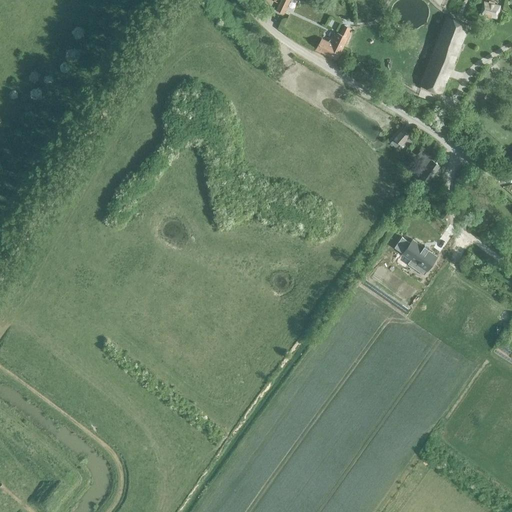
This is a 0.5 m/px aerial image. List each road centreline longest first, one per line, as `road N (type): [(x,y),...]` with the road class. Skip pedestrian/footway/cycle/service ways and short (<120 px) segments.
road 1 (unclassified): [(0,278),(184,0)]
road 2 (unclassified): [(405,115),(295,48),(242,0)]
road 3 (residential): [(511,266),(454,216),(448,189),(458,152)]
